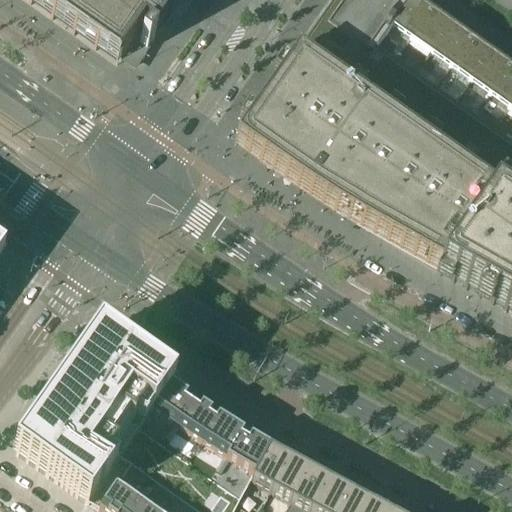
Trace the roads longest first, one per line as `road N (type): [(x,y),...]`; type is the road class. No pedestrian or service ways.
road 1 (secondary): [(286,370),(511,495)]
road 2 (residential): [(286,370),(289,420),(464,511)]
road 3 (residential): [(151,183),(281,0)]
road 4 (secondary): [(100,254),(286,370)]
road 5 (secondary): [(329,305),(151,183)]
road 6 (secondary): [(511,409),(329,305)]
road 7 (residential): [(511,362),(375,286),(329,305)]
road 8 (residential): [(238,0),(124,163)]
road 9 (residential): [(0,390),(100,254)]
road 10 (secondary): [(124,163),(0,76)]
road 11 (residential): [(73,234),(0,337)]
